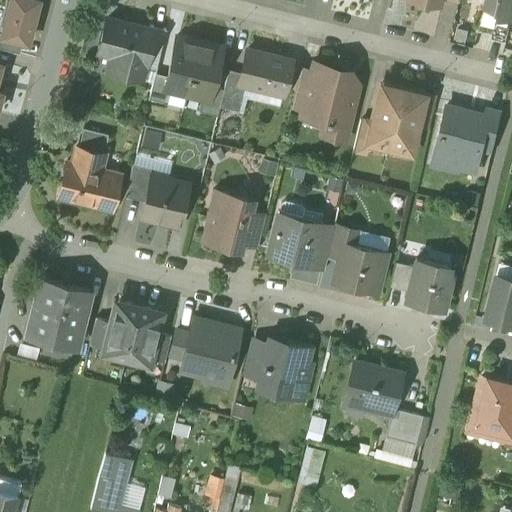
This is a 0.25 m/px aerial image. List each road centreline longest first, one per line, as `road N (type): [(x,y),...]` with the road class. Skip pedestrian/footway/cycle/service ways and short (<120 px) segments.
road 1 (residential): [(4,213),(72,265),(251,310),(291,309),(454,353)]
road 2 (residential): [(187,0),(500,73)]
road 3 (residential): [(4,213),(70,0)]
